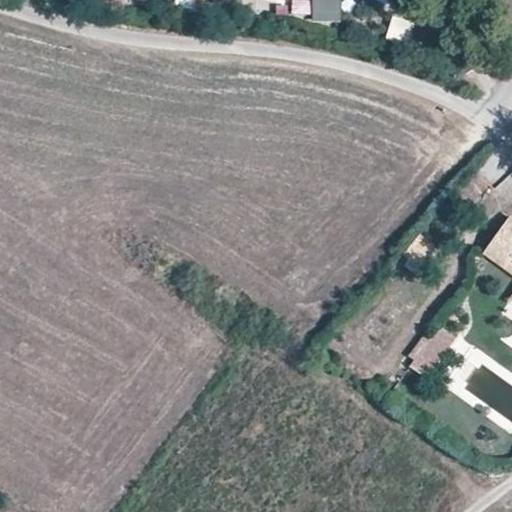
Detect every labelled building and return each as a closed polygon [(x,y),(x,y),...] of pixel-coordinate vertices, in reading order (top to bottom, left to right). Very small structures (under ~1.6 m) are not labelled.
[(392,18),(386,41),(408,47),(414,24),(392,18)] [(487,185),(472,173),(443,209),(457,221),(487,185)] [(511,221),(508,219),(483,255),(504,271),(511,260),(511,221)] [(429,248),(419,239),(385,280),(396,287),(429,248)] [(454,340),(438,328),(407,370),(423,382),(454,340)]
